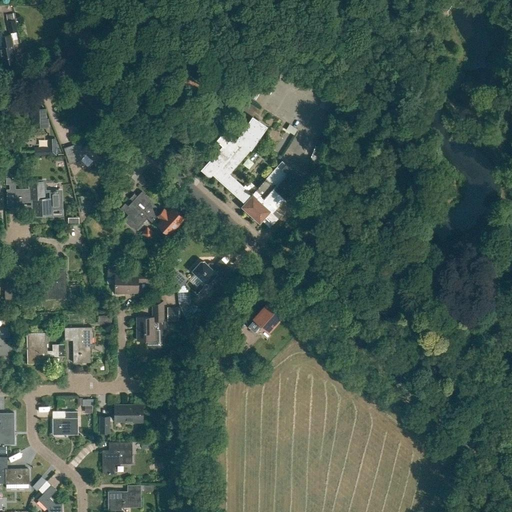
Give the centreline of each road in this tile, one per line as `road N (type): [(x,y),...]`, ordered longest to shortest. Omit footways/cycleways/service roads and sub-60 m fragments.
road 1 (tertiary): [(511,476),(125,133),(72,69)]
road 2 (residential): [(82,511),(77,480),(31,438),(30,391)]
